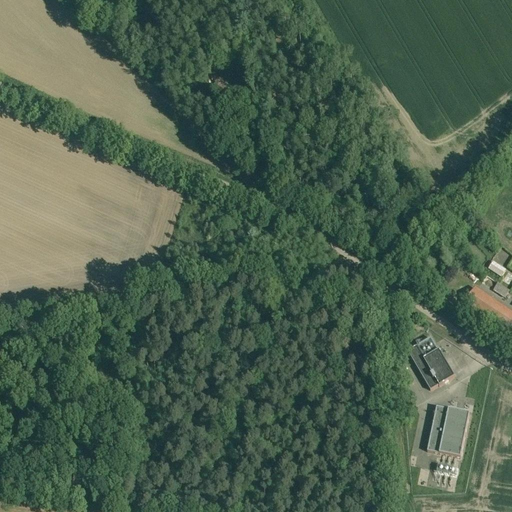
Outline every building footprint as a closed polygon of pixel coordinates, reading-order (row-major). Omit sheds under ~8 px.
[(491,261),(486,268),(499,278),(504,271),(491,261)] [(509,292),(497,284),(493,291),(505,298),(509,292)] [(511,323),(511,315),(474,290),(464,305),(506,333),(511,323)] [(438,352),(431,339),(407,353),(430,391),(439,386),(439,387),(454,378),(439,352),(438,352)] [(448,410),(436,408),(427,453),(439,455),(448,410)] [(470,415),(448,410),(439,455),(460,460),(467,427),(470,415)]
